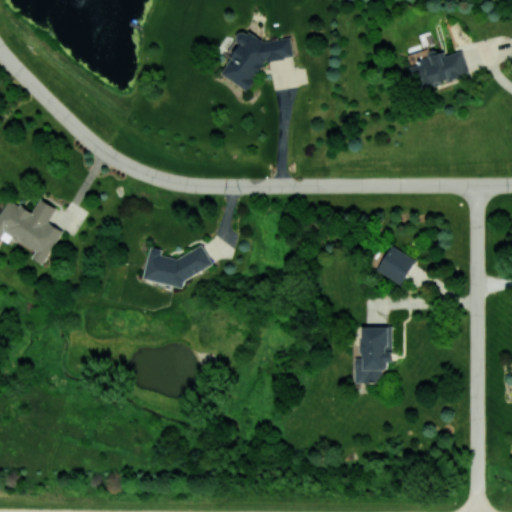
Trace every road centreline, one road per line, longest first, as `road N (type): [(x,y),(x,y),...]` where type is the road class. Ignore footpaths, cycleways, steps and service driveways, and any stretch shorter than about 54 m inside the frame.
road 1 (residential): [(476,511),(478,184)]
road 2 (residential): [(11,62),(104,152),(148,176),(271,185)]
road 3 (residential): [(328,185),(511,184)]
